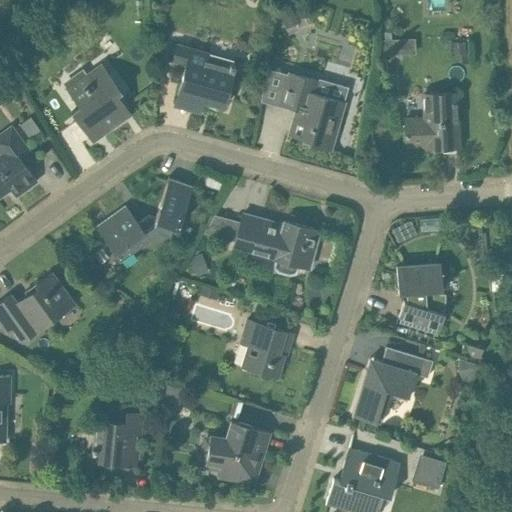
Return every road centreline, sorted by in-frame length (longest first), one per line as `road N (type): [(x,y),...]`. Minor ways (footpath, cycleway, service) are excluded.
road 1 (residential): [(377,201),(283,511)]
road 2 (residential): [(174,140),(377,201)]
road 3 (residential): [(0,249),(145,146),(174,140)]
road 4 (residential): [(169,511),(0,494)]
road 5 (unclassified): [(377,201),(511,194)]
